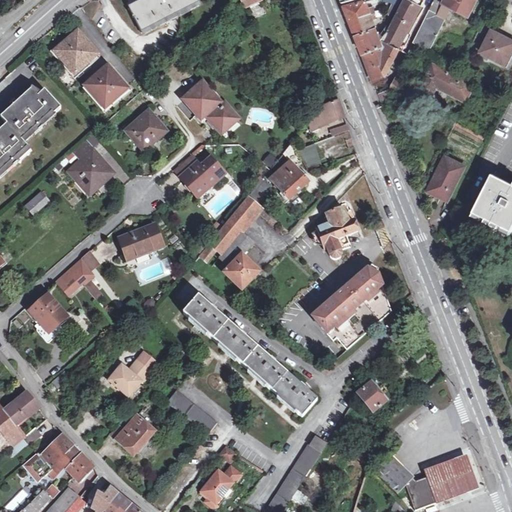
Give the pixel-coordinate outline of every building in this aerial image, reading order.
[(197,0),(144,0),(129,8),(142,34),(200,4),(197,0)] [(263,0),(264,0),(240,0),(243,6),(245,9),(263,0)] [(351,21),(352,24),(372,17),(371,14),(369,8),(373,6),(378,5),(376,0),(370,0),(351,5),(345,7),(351,21)] [(382,41),(399,49),(408,33),(422,8),(406,0),(405,0),(400,11),(393,25),(389,32),(382,41)] [(435,0),(414,43),(430,51),(447,19),(440,15),(445,4),(470,16),(478,0),(435,0)] [(393,25),(400,11),(392,7),(389,13),(393,25)] [(385,47),(381,41),(380,39),(374,22),(377,21),(377,20),(376,18),(374,17),(372,17),(352,24),(364,55),(385,47)] [(511,53),(511,41),(493,32),(482,53),(483,54),(491,58),(506,65),(511,53)] [(399,49),(404,52),(413,35),(408,33),(399,49)] [(78,34),(56,53),(76,75),(98,56),(78,34)] [(369,68),(374,82),(386,76),(383,70),(390,66),(388,62),(393,60),(399,49),(382,41),(381,41),(385,47),(364,55),(369,68)] [(475,86),(434,65),(422,88),(434,94),(437,88),(466,102),(475,86)] [(108,68),(86,87),(103,106),(113,97),(116,100),(128,90),(108,68)] [(390,90),(385,100),(392,103),(397,94),(404,98),(410,87),(403,83),(405,78),(398,74),(390,90)] [(214,95),(204,84),(186,99),(192,105),(202,117),(205,114),(209,118),(208,119),(220,132),(226,126),(228,129),(237,121),(234,117),(235,115),(226,104),(223,107),(213,96),(214,95)] [(385,100),(390,90),(379,94),(383,104),(385,100)] [(0,174),(10,165),(14,168),(18,165),(15,161),(28,149),(22,142),(35,130),(39,133),(43,129),(40,126),(53,114),(55,116),(61,110),(45,92),(39,98),(33,91),(1,119),(8,126),(0,132),(0,174)] [(344,119),(339,103),(337,95),(328,103),(329,106),(324,108),(314,119),(320,129),(331,123),(344,119)] [(113,97),(103,106),(105,109),(116,100),(113,97)] [(202,117),(192,105),(190,107),(200,118),(202,117)] [(167,132),(150,112),(126,133),(131,138),(135,135),(141,142),(138,145),(144,152),(167,132)] [(314,119),(310,124),(314,132),(320,129),(314,119)] [(349,131),(347,126),(339,128),(340,130),(332,133),(334,137),(349,131)] [(82,161),(93,151),(87,143),(75,154),(82,161)] [(292,145),(283,156),(290,163),(271,181),(290,202),(309,184),(296,170),(303,164),(296,152),(292,145)] [(308,171),(322,166),(315,145),(297,152),(308,171)] [(82,161),(69,172),(77,181),(79,180),(86,188),(84,189),(90,196),(97,189),(96,187),(102,182),(104,184),(114,174),(93,151),(82,161)] [(263,163),(272,170),(279,161),(270,154),(263,163)] [(193,172),(190,169),(191,168),(197,164),(191,157),(175,172),(180,178),(183,181),(193,172)] [(465,167),(446,157),(438,174),(441,175),(432,193),(448,201),(465,167)] [(198,198),(224,175),(212,160),(202,169),(197,164),(191,168),(190,169),(193,172),(183,181),(198,198)] [(494,176),(476,213),(511,231),(511,185),(503,180),(494,176)] [(249,197),(258,204),(273,187),(263,179),(249,197)] [(204,205),(215,196),(212,191),(200,201),(204,205)] [(41,194),(26,207),(30,212),(45,198),(41,194)] [(249,197),(210,246),(218,253),(222,256),(262,208),(258,204),(249,197)] [(45,198),(30,212),(34,216),(49,202),(45,198)] [(326,227),(318,230),(326,251),(328,250),(330,257),(333,259),(336,260),(339,260),(342,257),(342,255),(342,252),(341,249),(351,245),(348,237),(359,233),(353,217),(351,211),(346,213),(345,210),(327,216),(330,224),(325,226),(326,227)] [(511,232),(511,231),(476,213),(474,217),(511,235),(511,232)] [(155,226),(120,240),(126,254),(133,252),(136,259),(163,248),(155,226)] [(210,246),(200,257),(208,264),(218,253),(210,246)] [(441,250),(435,252),(439,262),(445,259),(441,250)] [(83,259),(92,272),(101,266),(91,252),(83,259)] [(133,252),(126,254),(128,261),(136,259),(133,252)] [(243,256),(224,274),(242,292),(261,274),(243,256)] [(83,259),(71,269),(73,271),(77,268),(88,280),(85,283),(87,285),(96,277),(92,272),(83,259)] [(67,280),(59,287),(68,298),(85,283),(88,280),(77,268),(73,271),(71,269),(64,276),(67,280)] [(360,288),(381,280),(379,275),(369,270),(348,288),(349,289),(356,283),(360,288)] [(67,280),(64,276),(55,283),(59,287),(67,280)] [(348,350),(393,312),(381,280),(360,288),(356,283),(349,289),(348,288),(335,299),(332,302),(333,303),(327,308),(322,313),(322,314),(315,320),(335,342),(338,339),(348,350)] [(92,282),(86,287),(97,301),(103,296),(92,282)] [(68,318),(50,296),(30,312),(43,327),(49,334),(59,325),(68,318)] [(199,298),(184,316),(303,419),(318,402),(199,298)] [(138,309),(133,301),(126,307),(132,314),(138,309)] [(49,334),(43,327),(38,331),(49,344),(64,331),(59,325),(49,334)] [(184,350),(179,356),(188,364),(193,358),(184,350)] [(123,367),(110,382),(130,398),(142,383),(144,384),(153,374),(140,363),(131,373),(123,367)] [(65,373),(53,384),(58,390),(71,379),(65,373)] [(422,394),(434,385),(429,378),(417,387),(422,394)] [(371,386),(386,405),(391,401),(376,382),(371,386)] [(371,386),(359,395),(374,414),(386,405),(371,386)] [(168,404),(209,436),(218,424),(177,392),(168,404)] [(39,410),(28,395),(6,413),(0,417),(0,431),(14,449),(25,441),(26,440),(17,428),(29,418),(39,410)] [(82,401),(77,407),(83,412),(88,406),(82,401)] [(126,419),(111,436),(134,458),(156,433),(138,417),(132,425),(126,419)] [(37,430),(38,429),(29,418),(17,428),(26,440),(37,430)] [(26,440),(25,441),(31,448),(43,437),(37,430),(26,440)] [(50,443),(53,447),(62,438),(61,437),(58,435),(50,443)] [(72,444),(64,436),(62,438),(53,447),(40,460),(37,457),(26,467),(40,485),(50,476),(56,481),(66,469),(68,471),(80,484),(94,468),(83,456),(78,450),(75,448),(72,444)] [(284,511),(330,440),(327,438),(324,442),(316,438),(311,446),(309,445),(265,511),(284,511)] [(237,454),(227,447),(220,455),(231,462),(237,454)] [(239,455),(238,457),(256,469),(258,467),(239,455)] [(391,456),(375,471),(399,494),(407,486),(416,511),(436,504),(437,503),(428,479),(427,479),(417,482),(413,479),(414,478),(391,456)] [(428,479),(437,503),(436,504),(437,506),(480,491),(467,456),(424,471),(427,479),(428,479)] [(219,473),(202,493),(209,499),(206,503),(212,508),(218,508),(225,500),(223,498),(234,485),(241,477),(232,469),(225,478),(219,473)] [(54,500),(60,493),(53,487),(52,488),(47,493),(54,500)] [(68,511),(79,499),(80,498),(70,490),(51,511),(68,511)] [(119,496),(112,490),(110,493),(106,499),(101,496),(99,495),(93,510),(96,511),(139,511),(133,507),(120,497),(119,496)] [(44,492),(23,511),(38,511),(52,499),(44,492)] [(79,499),(68,511),(78,511),(86,505),(79,499)] [(405,511),(396,502),(392,510),(394,511),(405,511)]
